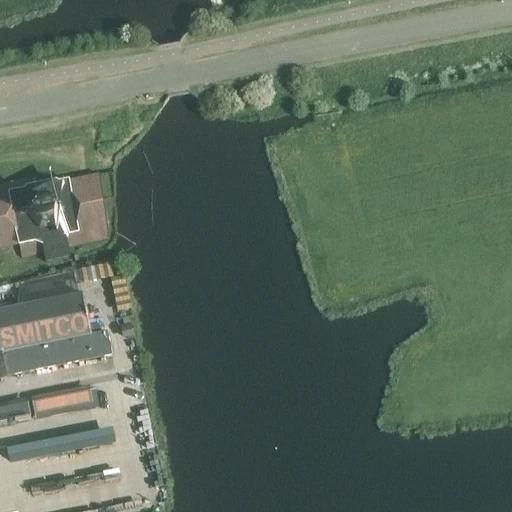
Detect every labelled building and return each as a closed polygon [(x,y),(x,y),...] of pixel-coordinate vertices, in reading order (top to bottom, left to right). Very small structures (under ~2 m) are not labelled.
[(38,188),(36,178),(0,185),(0,249),(20,245),(22,257),(44,254),(46,262),(70,257),(68,247),(110,239),(100,176),(38,188)] [(91,336),(91,335),(83,295),(81,295),(77,272),(0,287),(0,378),(112,356),(107,332),(91,336)] [(92,387),(35,394),(37,410),(94,404),(92,387)] [(0,402),(0,420),(33,413),(29,395),(0,402)] [(115,431),(10,445),(12,460),(117,445),(115,431)]
